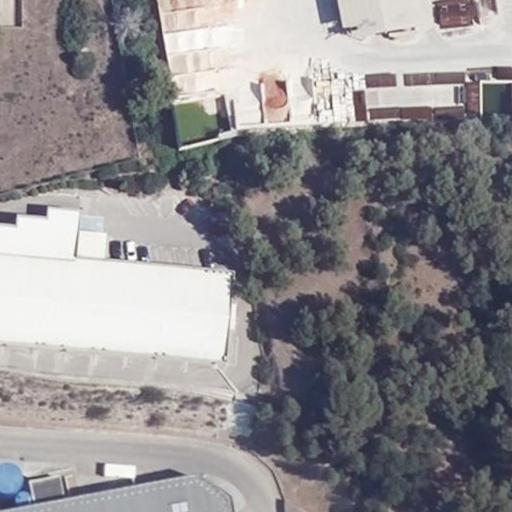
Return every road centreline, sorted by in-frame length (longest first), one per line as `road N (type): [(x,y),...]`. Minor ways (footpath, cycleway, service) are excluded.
road 1 (unknown): [(0,440),(141,437),(188,448),(214,468),(242,511)]
road 2 (unknown): [(324,0),(332,41),(348,55),(511,71)]
